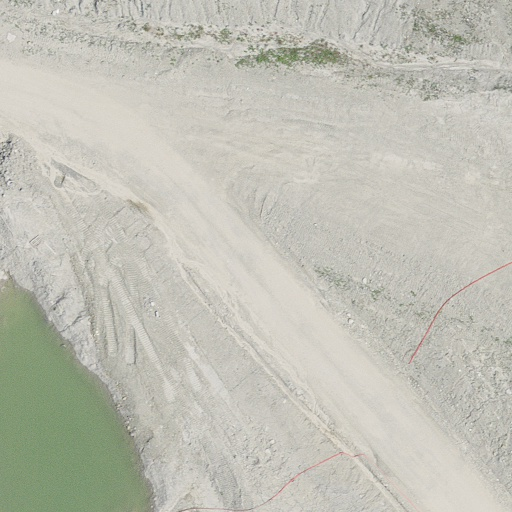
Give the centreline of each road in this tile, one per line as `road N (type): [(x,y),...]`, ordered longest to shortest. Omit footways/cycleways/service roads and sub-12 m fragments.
road 1 (track): [(0,116),(157,137),(358,204),(511,277)]
road 2 (track): [(209,511),(140,442),(0,239)]
